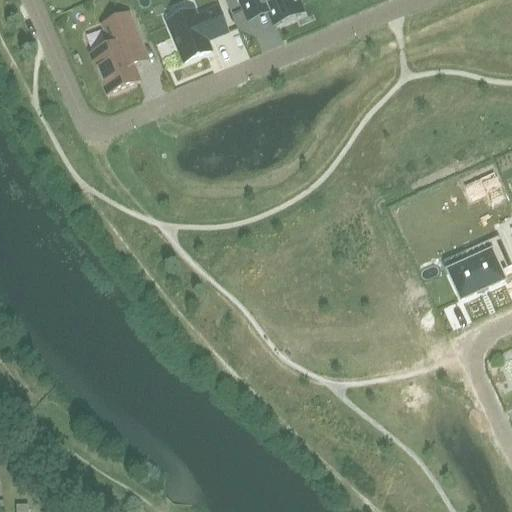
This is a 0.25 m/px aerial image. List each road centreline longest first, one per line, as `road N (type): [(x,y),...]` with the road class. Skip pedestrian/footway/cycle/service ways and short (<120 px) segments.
road 1 (residential): [(420,0),(117,126),(84,116),(35,0)]
road 2 (residential): [(511,322),(461,345),(511,451)]
